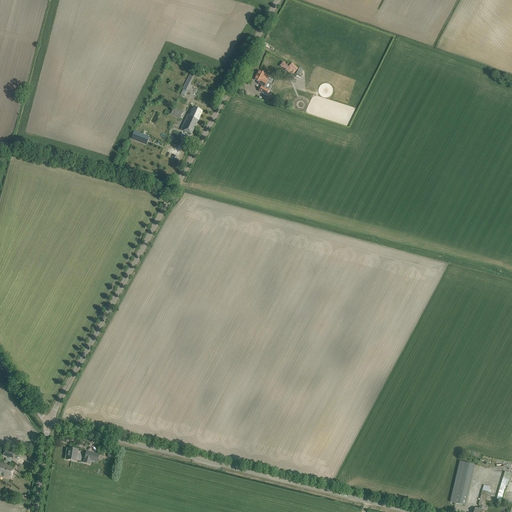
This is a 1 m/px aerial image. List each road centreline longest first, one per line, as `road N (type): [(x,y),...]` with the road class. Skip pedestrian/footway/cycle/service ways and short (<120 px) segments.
road 1 (unclassified): [(48,423),(276,0)]
road 2 (unclassified): [(410,511),(48,423)]
